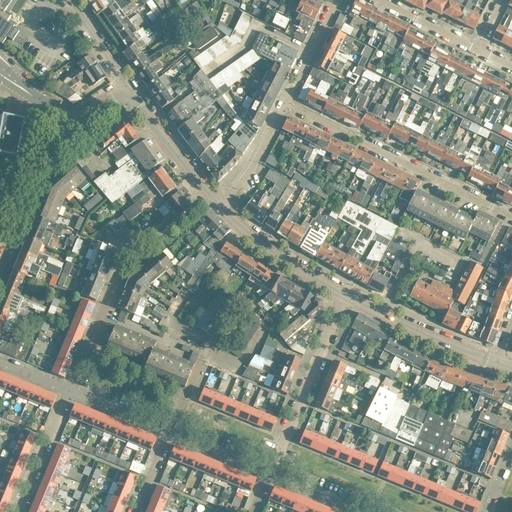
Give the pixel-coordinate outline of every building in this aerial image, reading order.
[(0,0),(0,42),(2,44),(7,38),(12,41),(19,32),(13,28),(14,27),(7,22),(10,16),(11,17),(8,14),(16,0),(0,0)] [(101,0),(90,8),(96,16),(101,13),(116,3),(113,0),(101,0)] [(101,13),(107,20),(133,1),(131,0),(126,0),(124,1),(123,0),(119,0),(116,3),(101,13)] [(157,7),(151,0),(150,0),(146,3),(152,10),(157,7)] [(153,0),(161,10),(164,9),(161,0),(153,0)] [(187,0),(180,0),(178,1),(179,6),(182,11),(191,5),(188,0),(187,0)] [(293,38),(302,42),(303,43),(306,36),(321,7),(307,0),(301,0),(292,19),(295,21),(293,26),(297,29),(293,38)] [(349,26),(353,29),(365,4),(357,0),(355,0),(348,16),(353,18),(349,26)] [(418,0),(415,7),(423,11),(425,7),(428,0),(418,0)] [(428,0),(425,7),(433,11),(438,0),(428,0)] [(438,0),(433,11),(441,15),(448,1),(448,0),(438,0)] [(450,18),(458,0),(453,0),(452,3),(448,1),(441,15),(441,16),(442,14),(450,18)] [(458,22),(464,9),(460,7),(463,0),(458,0),(450,18),(458,22)] [(133,1),(107,20),(112,28),(126,18),(124,15),(136,6),(133,1)] [(196,1),(191,5),(198,16),(199,15),(203,12),(196,1)] [(464,9),(458,22),(465,26),(475,7),(475,6),(475,5),(474,6),(469,3),(469,2),(468,2),(464,9)] [(365,4),(353,29),(358,31),(361,25),(365,27),(368,21),(374,9),(365,4)] [(182,11),(179,6),(168,15),(171,19),(182,11)] [(157,7),(152,10),(151,11),(156,18),(162,14),(157,7)] [(475,7),(465,26),(474,30),(480,17),(483,11),(475,7)] [(500,43),(511,19),(511,10),(507,8),(504,13),(509,16),(502,28),(498,26),(492,39),(500,43)] [(367,35),(371,37),(383,13),(374,9),(368,21),(372,24),(367,35)] [(203,12),(199,15),(206,26),(210,23),(207,18),(203,12)] [(242,12),(239,17),(250,23),(253,18),(242,12)] [(383,13),(371,37),(374,39),(377,33),(382,36),(383,36),(392,18),(383,13)] [(117,35),(141,18),(138,14),(128,21),(126,18),(112,28),(117,35)] [(161,26),(167,22),(162,14),(156,18),(161,26)] [(277,15),(272,24),(284,30),(289,21),(279,16),(277,15)] [(248,28),(250,23),(239,17),(237,23),(248,28)] [(141,18),(117,35),(122,42),(140,30),(137,26),(143,22),(141,18)] [(387,38),(381,50),(386,53),(389,47),(401,22),(392,18),(383,36),(387,38)] [(511,19),(500,43),(508,47),(511,39),(511,32),(511,29),(511,19)] [(336,22),(333,27),(340,31),(343,26),(342,25),(336,22)] [(401,22),(389,47),(393,48),(399,37),(403,39),(408,30),(410,27),(401,22)] [(245,34),(248,28),(237,23),(234,28),(245,34)] [(142,28),(122,42),(128,50),(146,37),(152,33),(148,28),(144,31),(142,28)] [(193,44),(191,45),(194,49),(195,47),(197,49),(199,49),(217,37),(217,36),(212,28),(210,28),(193,40),(192,42),(193,44)] [(243,39),(245,34),(234,28),(231,33),(243,39)] [(332,29),(328,39),(352,51),(354,46),(351,45),(353,40),(345,36),(332,29)] [(417,34),(408,30),(403,39),(398,48),(403,51),(400,57),(405,59),(417,34)] [(240,44),(243,39),(231,33),(229,38),(230,38),(229,39),(230,39),(238,43),(240,44)] [(415,49),(419,52),(426,39),(417,34),(405,59),(401,66),(405,68),(409,61),(415,49)] [(229,49),(238,43),(230,39),(229,39),(230,38),(229,38),(226,36),(222,38),(229,49)] [(144,52),(141,48),(150,41),(146,37),(128,50),(122,53),(130,64),(145,53),(144,52)] [(253,49),(258,57),(260,55),(260,54),(289,69),(298,52),(283,44),(277,55),(268,50),(270,47),(265,44),(267,41),(266,40),(266,41),(257,37),(252,48),(253,49)] [(224,52),(229,49),(222,38),(217,42),(224,52)] [(323,47),(336,54),(338,49),(349,55),(352,51),(328,39),(323,47)] [(433,47),(435,44),(426,39),(419,52),(417,57),(421,59),(416,69),(421,72),(427,60),(433,47)] [(138,75),(157,61),(177,46),(174,41),(148,58),(146,55),(145,53),(130,64),(138,75)] [(217,42),(212,45),(219,56),(224,52),(217,42)] [(207,49),(215,59),(219,56),(212,45),(207,49)] [(373,50),(365,46),(360,55),(362,56),(368,59),(373,50)] [(323,47),(319,56),(343,68),(347,59),(336,54),(323,47)] [(427,60),(421,72),(425,74),(424,76),(428,78),(442,52),(433,47),(427,60)] [(210,63),(215,59),(207,49),(202,52),(210,63)] [(248,53),(255,62),(260,59),(258,57),(253,49),(248,53)] [(198,55),(199,54),(197,51),(195,53),(193,50),(188,54),(192,59),(198,55)] [(205,66),(210,63),(202,52),(199,54),(198,55),(205,66)] [(428,78),(425,85),(429,87),(440,67),(444,69),(451,56),(442,52),(428,78)] [(250,66),(255,62),(248,53),(243,56),(250,66)] [(260,54),(260,55),(271,61),(266,71),(284,80),(289,69),(260,54)] [(58,80),(52,88),(56,93),(63,84),(65,85),(72,80),(73,80),(96,63),(90,55),(77,64),(80,68),(69,75),(70,76),(63,84),(58,80)] [(198,55),(192,59),(200,69),(201,69),(205,66),(198,55)] [(243,56),(238,60),(245,69),(250,66),(243,56)] [(319,56),(314,66),(327,72),(329,67),(340,73),(343,68),(319,56)] [(362,56),(358,65),(364,68),(368,59),(362,56)] [(442,85),(446,87),(459,60),(451,56),(444,69),(441,74),(446,77),(443,83),(442,85)] [(238,60),(234,63),(240,73),(245,69),(238,60)] [(457,75),(462,78),(468,65),(459,60),(446,87),(444,91),(450,94),(453,88),(451,87),(457,75)] [(157,80),(156,79),(153,75),(162,68),(157,61),(138,75),(146,87),(157,80)] [(63,84),(56,93),(67,100),(76,93),(70,89),(86,77),(92,87),(106,77),(96,63),(73,80),(72,80),(65,85),(63,84)] [(233,78),(236,82),(242,77),(239,73),(240,73),(234,63),(229,66),(236,76),(233,78)] [(359,77),(364,68),(358,65),(353,74),(359,77)] [(462,78),(457,87),(462,89),(460,92),(465,94),(477,70),(468,65),(462,78)] [(225,84),(228,88),(236,82),(233,78),(236,76),(229,66),(219,73),(226,83),(225,84)] [(329,76),(313,68),(309,75),(321,81),(326,84),(329,76)] [(196,83),(191,88),(194,91),(200,99),(205,95),(207,97),(209,100),(218,93),(217,91),(209,80),(201,69),(200,69),(193,79),(196,83)] [(279,90),(284,80),(266,71),(262,69),(257,79),(261,81),(279,90)] [(477,92),(479,87),(486,74),(477,70),(465,94),(469,96),(472,90),(477,92)] [(371,80),(371,81),(374,75),(367,71),(365,72),(362,76),(371,80)] [(218,88),(223,94),(229,90),(228,88),(225,84),(226,83),(219,73),(214,77),(221,86),(218,88)] [(390,73),(387,78),(393,81),(395,77),(396,75),(390,73)] [(482,103),(495,78),(486,74),(479,87),(484,89),(475,106),(480,108),(482,103)] [(157,80),(146,87),(154,98),(165,91),(169,87),(171,85),(164,75),(157,80)] [(329,76),(326,84),(329,85),(332,87),(336,80),(329,76)] [(218,93),(221,96),(223,94),(218,88),(221,86),(214,77),(209,80),(217,91),(218,93)] [(494,101),(497,95),(503,83),(495,78),(482,103),(487,105),(489,99),(494,101)] [(274,99),(279,90),(261,81),(256,90),(274,99)] [(326,84),(321,81),(317,89),(305,83),(298,98),(305,102),(304,103),(314,107),(325,85),(326,84)] [(392,84),(386,81),(382,88),(389,91),(392,84)] [(402,86),(411,90),(414,86),(414,85),(405,81),(402,86)] [(501,98),(496,109),(500,111),(500,112),(508,96),(511,87),(503,83),(497,95),(501,98)] [(325,85),(314,107),(323,112),(329,99),(324,96),(329,85),(326,84),(325,85)] [(343,93),(331,116),(340,120),(347,108),(342,105),(351,88),(347,85),(343,93)] [(422,90),(414,86),(411,90),(420,95),(422,90)] [(165,91),(154,98),(162,109),(167,105),(172,101),(169,97),(174,93),(169,87),(165,91)] [(179,87),(175,92),(179,95),(183,90),(179,87)] [(269,109),(274,99),(256,90),(251,100),(269,109)] [(422,90),(420,95),(429,99),(431,96),(431,95),(422,90)] [(172,110),(167,116),(172,123),(207,97),(205,95),(200,99),(194,91),(178,104),(172,110)] [(329,99),(323,112),(331,116),(343,93),(339,91),(336,96),(332,94),(329,99)] [(207,97),(172,123),(177,130),(201,112),(216,101),(222,97),(221,96),(218,93),(209,100),(207,97)] [(347,108),(340,120),(349,125),(363,96),(359,93),(351,110),(347,108)] [(409,98),(417,102),(419,97),(412,94),(409,98)] [(431,95),(431,96),(429,99),(437,103),(440,98),(432,94),(431,95)] [(363,96),(349,125),(358,129),(360,126),(366,113),(367,111),(362,108),(368,98),(363,96)] [(223,109),(227,104),(222,97),(216,101),(223,109)] [(264,119),(269,109),(251,100),(246,97),(241,107),(246,109),(264,119)] [(416,103),(425,107),(428,102),(419,97),(417,102),(416,103)] [(449,103),(440,98),(437,103),(446,108),(449,103)] [(378,134),(384,122),(380,119),(385,109),(388,103),(384,100),(381,107),(369,130),(378,134)] [(384,122),(378,134),(387,139),(389,136),(395,123),(396,122),(402,110),(404,105),(398,101),(393,111),(394,111),(393,115),(389,113),(384,122)] [(436,106),(428,102),(425,107),(433,111),(436,106)] [(456,113),(457,109),(459,107),(449,102),(449,103),(446,108),(456,113)] [(236,116),(227,104),(223,109),(232,120),(233,121),(237,117),(236,116)] [(369,130),(381,107),(376,104),(371,115),(366,113),(360,126),(369,130)] [(264,119),(246,109),(241,120),(244,123),(251,130),(256,134),(257,134),(256,133),(259,128),(264,119)] [(466,113),(457,109),(456,113),(464,117),(466,113)] [(201,112),(177,130),(187,144),(188,145),(202,134),(202,133),(195,124),(204,117),(201,112)] [(464,117),(473,121),(475,117),(467,112),(466,113),(464,117)] [(395,123),(389,136),(398,140),(410,116),(405,114),(400,124),(396,122),(395,123)] [(416,126),(411,123),(414,118),(410,116),(398,140),(407,144),(416,126)] [(24,121),(7,117),(3,117),(0,132),(0,155),(17,158),(24,121)] [(292,138),(299,123),(288,117),(282,129),(288,132),(287,136),(292,138)] [(482,120),(475,117),(473,121),(480,125),(482,120)] [(468,130),(472,124),(463,119),(460,126),(468,130)] [(433,134),(429,132),(431,127),(433,123),(429,120),(427,125),(415,149),(424,153),(430,140),(433,134)] [(113,145),(132,129),(128,123),(122,122),(93,147),(98,153),(101,151),(111,143),(113,145)] [(251,130),(244,123),(240,127),(227,141),(235,148),(251,130)] [(304,140),(311,128),(299,123),(292,138),(297,140),(298,137),(304,140)] [(415,149),(427,125),(423,123),(420,128),(416,126),(407,144),(415,149)] [(500,134),(502,129),(503,128),(494,123),(493,126),(491,130),(500,134)] [(304,140),(300,149),(306,152),(302,159),(307,161),(321,133),(311,128),(304,140)] [(442,162),(448,149),(444,147),(449,136),(452,130),(448,128),(445,134),(433,157),(442,162)] [(487,139),(490,133),(480,128),(477,134),(487,139)] [(125,148),(140,140),(132,129),(113,145),(108,149),(111,154),(114,153),(122,145),(125,148)] [(511,133),(502,129),(500,134),(509,139),(511,133)] [(251,130),(235,148),(242,155),(256,134),(251,130)] [(202,134),(188,145),(188,146),(199,159),(218,138),(220,135),(215,131),(207,140),(203,135),(202,134)] [(433,157),(445,134),(440,131),(435,142),(430,140),(424,153),(433,157)] [(323,157),(326,151),(332,139),(321,133),(307,161),(311,164),(315,157),(316,154),(323,157)] [(489,140),(496,143),(498,137),(492,134),(489,140)] [(218,138),(199,159),(205,167),(216,156),(215,155),(223,146),(221,144),(221,143),(222,142),(222,141),(222,140),(222,138),(221,137),(221,136),(220,135),(218,138)] [(506,141),(498,137),(496,143),(503,147),(506,141)] [(335,160),(343,144),(332,139),(326,151),(332,154),(330,157),(335,160)] [(147,177),(156,170),(154,167),(164,160),(150,140),(130,151),(131,152),(115,164),(118,170),(132,189),(147,177)] [(458,140),(455,146),(451,144),(448,149),(442,162),(450,166),(462,142),(458,140)] [(462,142),(450,166),(459,170),(465,158),(461,156),(467,145),(462,142)] [(348,162),(354,150),(343,144),(335,160),(341,163),(342,159),(348,162)] [(216,156),(205,167),(211,175),(221,164),(232,151),(228,147),(218,159),(216,156)] [(221,164),(211,175),(217,183),(221,179),(236,164),(241,156),(234,150),(232,151),(221,164)] [(358,168),(364,155),(354,150),(348,162),(345,168),(350,170),(352,166),(358,168)] [(459,170),(468,175),(469,175),(473,166),(478,157),(479,155),(469,150),(465,158),(459,170)] [(476,183),(488,159),(491,153),(486,151),(483,157),(482,159),(478,157),(473,166),(469,175),(468,175),(467,179),(476,183)] [(491,153),(488,159),(476,183),(484,188),(491,174),(486,172),(492,161),(495,155),(491,153)] [(89,161),(84,155),(76,162),(81,168),(89,161)] [(265,162),(277,169),(280,161),(269,155),(265,162)] [(364,182),(375,160),(364,155),(358,168),(354,176),(364,182)] [(366,190),(373,176),(379,179),(386,165),(375,160),(364,182),(362,187),(366,190)] [(329,172),(333,165),(328,163),(325,170),(329,172)] [(491,174),(484,188),(494,192),(504,172),(506,168),(507,166),(503,164),(502,167),(501,166),(495,177),(491,174)] [(72,165),(65,171),(78,186),(85,180),(72,165)] [(337,167),(333,165),(329,172),(334,175),(337,167)] [(380,180),(385,182),(386,183),(379,197),(385,200),(398,172),(386,165),(379,179),(380,180)] [(290,167),(287,175),(290,177),(295,170),(290,167)] [(494,192),(492,196),(501,200),(511,178),(511,168),(508,174),(504,172),(494,192)] [(142,190),(130,199),(134,204),(135,205),(168,179),(161,169),(148,179),(139,186),(142,190)] [(118,170),(108,177),(122,196),(126,193),(132,189),(118,170)] [(280,176),(269,170),(264,178),(275,184),(280,176)] [(65,171),(58,177),(71,192),(78,186),(65,171)] [(402,191),(409,177),(398,172),(385,200),(389,202),(395,190),(396,188),(402,191)] [(292,178),(300,183),(298,187),(303,190),(305,186),(308,181),(295,173),(292,178)] [(106,174),(93,183),(107,199),(111,204),(122,196),(108,177),(106,174)] [(262,207),(254,219),(262,225),(263,223),(270,213),(266,211),(274,198),(278,201),(288,186),(290,182),(281,175),(280,177),(280,176),(275,184),(269,193),(271,194),(270,196),(269,199),(263,208),(262,207)] [(58,177),(51,184),(48,186),(64,198),(71,192),(58,177)] [(409,204),(416,190),(420,182),(409,177),(402,191),(398,199),(409,204)] [(511,178),(501,200),(510,205),(511,205),(511,178)] [(134,204),(122,213),(123,214),(129,222),(141,213),(141,207),(159,193),(166,203),(179,193),(175,188),(168,179),(135,205),(134,204)] [(314,193),(315,193),(318,187),(308,181),(305,186),(315,193),(314,193)] [(344,194),(345,192),(347,189),(336,183),(335,183),(332,188),(344,194)] [(48,186),(46,190),(43,199),(60,206),(64,198),(48,186)] [(278,201),(265,225),(277,234),(286,219),(282,217),(279,215),(287,202),(294,190),(288,186),(278,201)] [(321,189),(318,187),(315,193),(325,199),(329,193),(321,189)] [(425,220),(436,199),(416,190),(409,204),(406,210),(425,220)] [(355,191),(353,195),(350,201),(355,203),(355,202),(359,193),(355,191)] [(359,193),(355,202),(364,207),(369,197),(360,192),(359,193)] [(170,212),(185,200),(179,193),(166,203),(164,204),(170,212)] [(90,200),(95,205),(102,199),(97,194),(90,200)] [(251,199),(243,210),(243,211),(254,219),(262,207),(263,208),(269,199),(263,195),(258,204),(251,199)] [(60,206),(43,199),(39,207),(57,215),(60,206)] [(445,230),(455,209),(436,199),(425,220),(445,230)] [(84,206),(88,211),(95,205),(90,200),(84,206)] [(189,204),(185,200),(170,212),(176,218),(176,219),(189,208),(189,204)] [(347,202),(337,218),(342,221),(350,225),(361,231),(357,238),(352,248),(339,270),(344,273),(350,277),(354,269),(359,272),(363,264),(358,262),(371,239),(374,233),(376,229),(377,230),(383,219),(377,216),(347,202)] [(286,219),(277,234),(286,239),(294,226),(291,224),(295,217),(300,210),(295,207),(296,205),(295,204),(286,219)] [(57,215),(39,207),(35,217),(53,224),(57,215)] [(468,232),(474,219),(455,209),(445,230),(465,240),(469,232),(468,232)] [(195,232),(199,236),(217,217),(210,210),(208,212),(200,220),(199,221),(203,224),(195,232)] [(468,232),(469,232),(479,237),(488,242),(481,256),(471,251),(469,256),(483,263),(502,223),(478,211),(474,219),(468,232)] [(123,214),(114,221),(120,228),(123,226),(126,224),(128,223),(129,222),(123,214)] [(312,220),(298,246),(301,248),(315,257),(324,241),(328,235),(331,229),(334,224),(327,219),(328,218),(326,217),(323,217),(316,214),(312,220)] [(388,219),(387,221),(397,226),(399,222),(400,221),(397,220),(390,216),(388,219)] [(53,224),(35,217),(27,238),(41,244),(47,247),(52,235),(58,237),(62,228),(56,225),(53,224)] [(210,232),(212,234),(213,235),(224,224),(217,217),(199,236),(202,239),(210,232)] [(294,226),(286,239),(297,246),(298,246),(312,220),(307,217),(299,229),(294,226)] [(397,226),(387,221),(383,219),(377,230),(376,229),(374,233),(384,238),(390,241),(392,237),(397,227),(397,226)] [(114,221),(109,225),(118,236),(123,232),(120,228),(114,221)] [(204,243),(203,244),(211,250),(218,239),(220,241),(221,240),(230,230),(224,224),(213,235),(212,234),(204,243)] [(350,225),(346,231),(357,238),(361,231),(350,225)] [(190,243),(195,238),(192,235),(187,240),(186,240),(189,244),(190,243)] [(41,244),(27,238),(21,252),(62,269),(64,265),(42,256),(40,259),(35,257),(41,244)] [(66,242),(65,244),(71,247),(74,241),(73,241),(69,239),(67,238),(66,240),(66,242)] [(198,241),(195,238),(190,243),(189,244),(192,247),(193,246),(198,241)] [(354,269),(350,277),(362,283),(365,285),(366,286),(378,263),(379,261),(382,255),(390,241),(384,238),(381,244),(376,242),(363,264),(359,272),(354,269)] [(511,241),(509,240),(504,238),(501,242),(511,248),(511,241)] [(218,239),(211,250),(217,254),(216,257),(220,260),(217,265),(216,266),(221,269),(229,274),(231,271),(243,254),(226,244),(221,240),(220,241),(218,239)] [(97,241),(93,251),(113,259),(118,250),(97,241)] [(324,241),(315,257),(326,263),(334,249),(328,246),(329,244),(324,241)] [(409,251),(390,241),(382,255),(386,257),(395,262),(391,270),(397,273),(409,251)] [(334,249),(326,263),(339,270),(352,248),(347,245),(342,254),(335,250),(334,249)] [(511,257),(495,249),(492,254),(511,263),(511,257)] [(209,259),(194,274),(203,280),(208,272),(206,270),(214,263),(217,265),(220,260),(216,257),(217,254),(211,250),(206,257),(209,259)] [(93,251),(89,260),(92,261),(91,262),(109,269),(113,259),(93,251)] [(158,252),(152,257),(165,272),(173,265),(162,252),(160,251),(158,252)] [(62,269),(21,252),(13,272),(34,281),(39,270),(58,278),(62,269)] [(189,265),(184,271),(192,276),(194,274),(209,259),(206,257),(200,253),(193,262),(192,261),(189,265)] [(241,270),(250,277),(259,264),(243,254),(231,271),(238,275),(241,270)] [(509,267),(507,271),(511,273),(511,263),(492,254),(489,261),(491,262),(496,265),(498,262),(509,267)] [(158,278),(165,272),(152,257),(150,259),(145,264),(158,278)] [(179,263),(176,266),(184,271),(189,265),(183,260),(181,262),(179,263)] [(86,270),(86,271),(105,279),(109,269),(91,262),(88,270),(86,270)] [(418,281),(410,297),(443,314),(446,316),(450,306),(454,299),(463,305),(482,268),(470,262),(455,292),(433,281),(430,287),(418,281)] [(67,263),(62,274),(67,276),(68,277),(73,265),(67,263)] [(145,264),(138,270),(150,285),(158,278),(145,264)] [(256,287),(258,285),(262,288),(275,275),(259,264),(250,277),(248,281),(256,287)] [(511,283),(511,273),(507,271),(501,268),(499,271),(494,269),(494,270),(488,268),(487,271),(511,283)] [(144,289),(150,285),(138,270),(135,272),(129,278),(144,289)] [(81,282),(100,290),(105,279),(86,271),(81,282)] [(511,294),(511,293),(511,283),(487,271),(485,274),(490,277),(490,278),(500,283),(498,287),(497,289),(503,291),(511,295),(511,294)] [(13,272),(4,291),(16,296),(19,297),(25,283),(32,286),(34,281),(13,272)] [(374,274),(368,286),(381,293),(391,275),(386,272),(382,279),(374,274)] [(433,278),(440,282),(443,276),(436,273),(433,278)] [(63,287),(67,276),(62,274),(58,285),(63,287)] [(261,302),(264,306),(277,296),(285,281),(275,275),(262,288),(256,293),(259,297),(267,291),(270,294),(261,302)] [(126,285),(124,289),(142,296),(144,289),(129,278),(126,285)] [(277,296),(264,306),(266,305),(270,309),(281,300),(284,304),(286,303),(295,287),(285,281),(277,296)] [(81,295),(96,301),(100,290),(81,282),(79,288),(83,290),(81,295)] [(222,285),(218,293),(222,296),(227,289),(222,285)] [(305,292),(295,287),(286,303),(289,306),(279,315),(283,318),(284,317),(296,308),(305,292)] [(476,293),(479,294),(482,296),(508,304),(511,295),(503,291),(497,289),(497,291),(492,288),(490,293),(484,290),(483,293),(477,290),(476,293)] [(142,296),(124,289),(122,293),(120,299),(138,306),(142,296)] [(4,291),(0,302),(0,309),(14,315),(20,318),(25,306),(35,310),(37,305),(19,297),(16,296),(4,291)] [(315,298),(305,292),(296,308),(284,317),(288,321),(301,311),(304,314),(306,313),(315,298)] [(223,335),(216,331),(234,304),(233,303),(222,296),(218,293),(195,326),(208,334),(207,336),(218,344),(223,335)] [(492,304),(491,308),(505,313),(508,304),(482,296),(481,300),(492,304)] [(237,297),(233,303),(234,304),(240,307),(245,302),(237,297)] [(321,301),(315,298),(306,313),(304,314),(284,332),(279,336),(286,343),(296,334),(295,333),(322,309),(321,301)] [(118,303),(116,307),(117,308),(122,310),(128,312),(134,315),(141,318),(145,309),(138,306),(120,299),(118,303)] [(77,312),(89,317),(95,305),(82,300),(77,312)] [(442,324),(454,330),(461,316),(456,313),(457,310),(450,306),(446,316),(443,321),(442,324)] [(485,306),(484,310),(478,308),(476,312),(489,317),(501,322),(505,313),(491,308),(485,306)] [(471,318),(472,316),(471,310),(469,309),(465,307),(461,316),(454,330),(464,335),(471,321),(466,319),(467,316),(471,318)] [(14,315),(0,309),(0,331),(1,332),(2,331),(7,333),(14,315)] [(128,312),(122,310),(117,320),(123,322),(128,312)] [(498,332),(501,322),(489,317),(476,312),(471,310),(472,316),(472,315),(486,320),(484,326),(498,332)] [(89,317),(77,312),(74,311),(71,318),(74,319),(72,324),(84,329),(89,317)] [(349,341),(355,345),(369,318),(359,313),(351,328),(355,330),(349,341)] [(259,328),(262,323),(254,314),(252,315),(248,321),(259,328)] [(134,315),(132,321),(139,324),(142,318),(141,318),(134,315)] [(161,330),(161,329),(157,327),(151,324),(152,322),(142,318),(139,324),(149,328),(149,330),(159,334),(158,336),(163,338),(165,332),(161,330)] [(369,318),(355,345),(359,347),(361,343),(365,345),(377,323),(369,318)] [(259,328),(248,321),(246,325),(256,332),(259,328)] [(466,336),(478,340),(493,346),(498,332),(484,326),(483,330),(478,327),(479,325),(473,322),(466,336)] [(385,327),(377,323),(365,345),(371,348),(374,341),(377,342),(385,327)] [(64,335),(79,342),(80,340),(80,339),(81,336),(82,336),(82,335),(83,332),(83,331),(84,330),(84,329),(72,324),(70,330),(67,329),(64,335)] [(272,328),(279,336),(284,332),(277,324),(272,328)] [(144,370),(185,387),(194,365),(153,349),(156,342),(115,325),(106,346),(147,363),(144,370)] [(256,332),(246,325),(243,329),(253,336),(256,332)] [(393,332),(385,327),(377,342),(381,344),(378,350),(382,353),(390,338),(393,332)] [(253,336),(243,329),(240,334),(250,340),(253,336)] [(250,340),(240,334),(237,338),(248,345),(250,340)] [(296,334),(286,343),(291,350),(303,355),(307,346),(296,334)] [(74,354),(79,342),(64,335),(61,343),(64,344),(62,349),(74,354)] [(248,345),(237,338),(235,341),(229,337),(228,338),(245,349),(248,345)] [(8,341),(3,353),(16,358),(20,349),(24,351),(23,352),(24,352),(28,343),(18,338),(17,341),(13,339),(11,342),(8,341)] [(245,349),(228,338),(225,342),(242,353),(245,349)] [(401,344),(390,338),(382,353),(379,359),(385,362),(389,353),(395,357),(401,344)] [(266,340),(264,345),(273,349),(275,350),(277,344),(266,340)] [(242,353),(225,342),(222,347),(239,358),(242,353)] [(388,370),(386,375),(395,380),(398,374),(396,372),(401,362),(406,365),(407,363),(412,366),(411,366),(413,367),(410,373),(418,376),(421,378),(425,372),(431,359),(401,344),(395,357),(388,370)] [(189,353),(191,348),(183,345),(181,350),(189,353)] [(264,345),(259,357),(269,361),(273,349),(264,345)] [(350,349),(343,345),(341,349),(348,353),(350,349)] [(57,353),(54,360),(69,366),(71,360),(74,355),(74,354),(62,349),(60,354),(57,353)] [(189,361),(195,363),(199,353),(193,350),(189,361)] [(296,372),(301,360),(286,354),(282,366),(296,372)] [(255,355),(248,366),(259,370),(261,371),(263,364),(275,369),(277,364),(269,361),(259,357),(255,355)] [(431,359),(425,372),(430,374),(425,386),(437,391),(439,387),(448,367),(431,359)] [(54,360),(51,366),(54,367),(52,373),(64,378),(69,366),(54,360)] [(328,373),(341,378),(343,371),(353,376),(355,370),(333,361),(328,373)] [(274,376),(279,378),(291,383),(296,372),(282,366),(279,365),(274,376)] [(242,376),(254,381),(259,370),(248,366),(242,376)] [(385,377),(386,375),(388,370),(379,366),(376,373),(385,377)] [(462,389),(468,374),(462,372),(448,367),(439,387),(453,393),(455,387),(456,387),(462,389)] [(0,373),(0,388),(5,390),(10,377),(0,373)] [(324,384),(342,392),(345,391),(347,386),(354,389),(356,384),(341,378),(328,373),(324,384)] [(486,380),(468,374),(462,389),(479,396),(486,380)] [(291,383),(279,378),(274,376),(270,388),(287,395),(291,383)] [(370,376),(364,388),(369,390),(375,392),(380,383),(379,380),(370,376)] [(16,395),(22,382),(10,377),(5,390),(16,395)] [(484,398),(490,400),(497,384),(486,380),(479,396),(474,410),(477,412),(480,405),(481,405),(484,398)] [(28,400),(33,387),(22,382),(16,395),(28,400)] [(337,403),(342,392),(324,384),(319,395),(337,403)] [(501,405),(502,402),(508,388),(497,384),(490,400),(488,405),(493,407),(495,402),(501,405)] [(40,405),(45,392),(33,387),(28,400),(40,405)] [(511,389),(508,388),(502,402),(511,405),(511,389)] [(203,389),(198,401),(211,406),(217,391),(210,389),(209,391),(203,389)] [(367,416),(362,426),(378,432),(395,398),(379,390),(372,405),(367,416)] [(211,406),(223,411),(228,399),(222,397),(224,394),(217,391),(211,406)] [(40,405),(51,409),(56,396),(45,392),(40,405)] [(319,395),(315,406),(329,412),(331,406),(335,408),(336,407),(341,409),(343,405),(337,403),(319,395)] [(228,399),(223,411),(235,416),(240,404),(228,399)] [(240,404),(235,416),(247,422),(252,409),(248,408),(249,404),(241,401),(240,404)] [(365,402),(360,413),(367,416),(372,405),(370,404),(365,402)] [(81,422),(87,409),(75,404),(69,417),(81,422)] [(413,447),(427,413),(410,405),(395,439),(413,447)] [(93,427),(98,414),(87,409),(81,422),(93,427)] [(252,409),(247,422),(260,427),(265,415),(266,411),(259,409),(258,412),(252,409)] [(478,420),(492,426),(496,416),(485,412),(484,414),(480,413),(477,420),(478,420)] [(9,413),(6,419),(7,419),(14,422),(18,424),(21,418),(9,413)] [(360,413),(355,423),(362,426),(367,416),(360,413)] [(432,455),(447,422),(427,413),(413,447),(432,455)] [(93,427),(91,430),(103,435),(110,419),(98,414),(93,427)] [(272,432),(276,419),(265,415),(260,427),(272,432)] [(511,426),(511,422),(496,416),(492,426),(509,433),(511,426)] [(116,436),(121,423),(110,419),(103,435),(110,438),(111,434),(116,436)] [(41,433),(44,427),(32,423),(32,422),(32,423),(29,429),(41,433)] [(454,424),(447,422),(432,455),(444,460),(447,451),(448,449),(453,438),(448,437),(454,424)] [(128,441),(133,428),(121,423),(116,436),(128,441)] [(455,439),(460,427),(454,424),(448,437),(453,438),(455,439)] [(466,429),(460,427),(455,439),(461,442),(466,429)] [(139,446),(145,433),(133,428),(128,441),(139,446)] [(472,432),(466,429),(461,442),(467,444),(472,432)] [(508,435),(496,429),(493,435),(484,431),(481,437),(489,440),(504,446),(508,435)] [(310,433),(304,431),(299,443),(312,448),(318,433),(311,430),(310,433)] [(14,441),(19,443),(31,448),(36,436),(24,431),(22,435),(17,433),(14,441)] [(139,446),(151,451),(156,438),(145,433),(139,446)] [(312,448),(324,453),(329,441),(323,439),(324,436),(318,433),(312,448)] [(372,442),(383,447),(386,440),(374,435),(372,442)] [(336,458),(341,446),(342,444),(335,440),(334,443),(329,441),(324,453),(336,458)] [(484,443),(481,450),(499,457),(504,446),(489,440),(487,445),(484,443)] [(336,458),(348,463),(353,451),(355,449),(355,447),(353,445),(352,444),(350,445),(348,446),(347,445),(348,444),(343,442),(342,444),(341,446),(336,458)] [(15,451),(14,455),(26,460),(31,448),(19,443),(15,451)] [(55,452),(53,457),(69,463),(72,456),(68,455),(70,450),(58,445),(55,452)] [(176,461),(181,463),(186,450),(175,445),(167,465),(174,468),(176,461)] [(198,455),(186,450),(181,463),(192,468),(198,455)] [(480,450),(476,460),(495,468),(499,457),(481,450),(480,450)] [(348,463),(361,468),(366,456),(367,454),(359,451),(358,453),(353,451),(348,463)] [(447,451),(444,460),(450,462),(450,461),(452,456),(453,453),(447,451)] [(413,459),(425,464),(428,457),(415,452),(413,459)] [(9,459),(6,466),(9,467),(21,472),(26,460),(14,455),(11,460),(9,459)] [(192,468),(204,473),(209,460),(198,455),(192,468)] [(366,456),(361,468),(372,473),(377,461),(366,456)] [(53,457),(48,469),(60,474),(66,477),(71,464),(69,463),(53,457)] [(221,465),(209,460),(204,473),(202,478),(213,483),(221,465)] [(475,460),(471,471),(490,479),(495,468),(476,460),(476,461),(475,460)] [(377,475),(389,480),(394,469),(382,463),(377,475)] [(233,470),(221,465),(213,483),(225,488),(227,482),(233,470)] [(402,485),(407,474),(402,472),(403,469),(396,465),(394,469),(389,480),(402,485)] [(9,467),(3,479),(16,484),(21,472),(9,467)] [(402,485),(414,491),(419,479),(423,469),(417,467),(413,476),(407,474),(402,485)] [(60,474),(48,469),(43,481),(55,486),(60,474)] [(227,482),(239,487),(244,474),(233,470),(227,482)] [(117,475),(114,482),(130,489),(135,477),(123,472),(121,476),(117,475)] [(163,473),(159,483),(165,485),(169,476),(163,473)] [(244,474),(239,487),(239,488),(237,493),(248,498),(256,479),(244,474)] [(0,484),(0,491),(11,496),(14,488),(16,484),(3,479),(1,485),(0,484)] [(414,491),(426,496),(431,484),(419,479),(414,491)] [(477,485),(486,488),(488,483),(480,479),(477,485)] [(438,501),(443,489),(446,483),(438,480),(436,486),(431,484),(426,496),(438,501)] [(38,493),(50,498),(54,500),(60,488),(55,486),(43,481),(38,493)] [(173,481),(171,487),(178,490),(181,484),(173,481)] [(113,482),(108,494),(113,496),(125,501),(130,489),(114,482),(113,482)] [(158,486),(157,488),(153,498),(168,504),(171,497),(168,496),(170,491),(158,486)] [(273,488),(269,499),(281,504),(286,492),(278,488),(274,487),(273,488)] [(443,489),(438,501),(450,506),(455,494),(443,489)] [(0,506),(5,508),(11,496),(0,491),(0,506)] [(208,495),(197,491),(194,497),(206,502),(208,495)] [(298,496),(286,492),(281,504),(292,509),(298,496)] [(50,498),(38,493),(33,505),(44,510),(47,511),(51,504),(48,503),(50,498)] [(450,506),(463,511),(469,496),(462,493),(460,496),(455,494),(450,506)] [(208,495),(206,502),(211,504),(214,498),(208,495)] [(113,496),(108,508),(117,511),(120,511),(125,501),(113,496)] [(292,509),(299,511),(304,511),(309,501),(298,496),(292,509)] [(475,498),(469,496),(463,511),(465,511),(476,511),(480,504),(474,501),(475,498)] [(165,511),(168,504),(153,498),(148,510),(151,511),(160,511),(161,510),(165,511)] [(318,511),(321,506),(309,501),(304,511),(318,511)]
